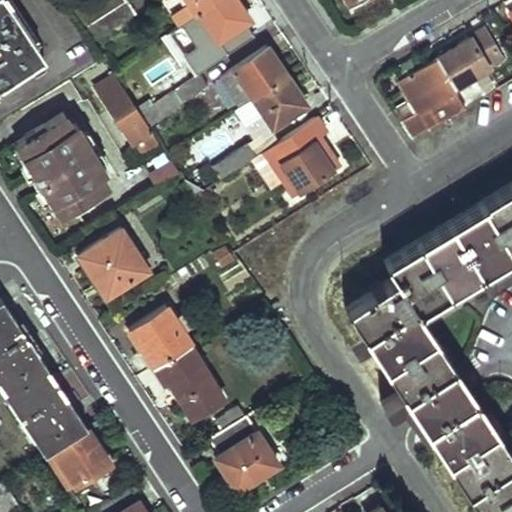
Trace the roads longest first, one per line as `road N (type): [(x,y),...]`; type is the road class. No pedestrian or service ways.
road 1 (residential): [(12,231),(198,511)]
road 2 (residential): [(416,183),(330,236),(305,275),(315,331),(386,442)]
road 3 (residential): [(511,353),(492,357),(388,422),(386,442)]
road 4 (residential): [(338,70),(416,183)]
road 5 (residential): [(338,70),(455,0)]
road 6 (residential): [(275,511),(386,442)]
